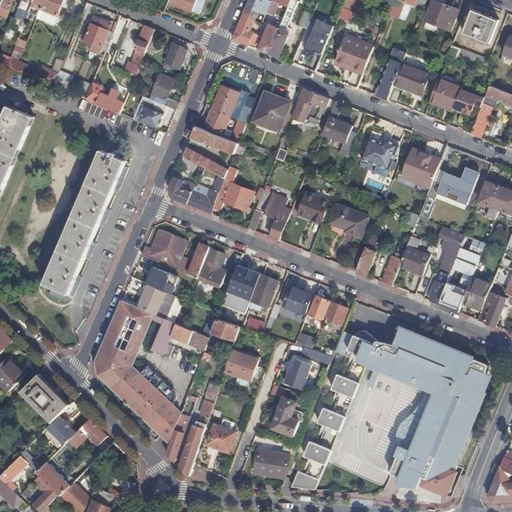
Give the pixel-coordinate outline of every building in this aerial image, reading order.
[(4,0),(0,11),(0,14),(7,17),(14,0),(23,0),(20,8),(31,13),(35,3),(36,0),(4,0)] [(36,0),(35,3),(41,5),(40,8),(42,9),(45,0),(36,0)] [(65,0),(45,0),(42,9),(59,16),(65,0)] [(177,0),(176,4),(194,11),(198,0),(177,0)] [(245,44),(256,48),(261,36),(251,32),(256,22),(252,21),(260,0),(251,0),(243,20),(234,40),(245,44)] [(266,0),(264,8),(269,10),(273,1),(270,0),(266,0)] [(399,17),(405,4),(395,0),(393,0),(389,13),(399,17)] [(424,12),(428,0),(404,0),(417,5),(416,8),(424,12)] [(461,10),(435,0),(427,21),(453,31),(461,10)] [(269,10),(276,13),(280,4),(273,1),(269,10)] [(345,8),(342,13),(341,16),(353,21),(356,12),(345,8)] [(59,16),(42,9),(39,18),(55,25),(59,16)] [(500,20),(474,10),(465,33),(491,44),(500,20)] [(301,25),(308,29),(314,15),(307,12),(301,25)] [(284,21),(270,54),(281,58),(284,49),(290,34),(282,31),(283,28),(288,30),(294,15),(288,13),(284,21)] [(113,24),(96,17),(86,42),(94,45),(92,50),(101,53),(113,24)] [(275,18),(261,50),(265,52),(270,54),(284,21),(275,18)] [(305,49),(323,57),(333,36),(337,27),(318,19),(305,49)] [(157,30),(146,25),(137,48),(139,49),(133,62),(142,66),(144,60),(149,49),(157,30)] [(163,32),(157,30),(149,49),(156,51),(163,32)] [(337,62),(365,73),(375,47),(348,36),(337,62)] [(190,49),(175,43),(172,50),(169,49),(167,53),(170,55),(165,66),(171,69),(172,68),(175,69),(176,67),(181,69),(190,49)] [(491,60),(454,45),(449,57),(472,66),(486,72),(491,60)] [(20,62),(25,50),(17,47),(12,58),(20,62)] [(284,49),(281,58),(287,61),(291,52),(284,49)] [(377,92),(376,95),(389,101),(395,84),(397,81),(405,61),(407,54),(397,50),(380,92),(377,92)] [(12,60),(0,55),(0,62),(9,66),(12,60)] [(12,58),(12,60),(9,66),(55,85),(60,74),(53,71),(41,66),(39,70),(20,62),(12,58)] [(61,71),(64,62),(58,59),(53,71),(60,74),(61,71)] [(130,61),(126,71),(138,76),(142,66),(133,62),(130,61)] [(432,71),(405,61),(397,81),(424,92),(432,71)] [(266,74),(258,70),(254,81),(262,85),(266,74)] [(74,76),(61,71),(60,74),(55,85),(68,91),(74,76)] [(143,95),(145,97),(168,106),(178,110),(181,103),(169,98),(177,80),(163,74),(156,90),(152,89),(152,91),(155,93),(153,97),(146,94),(146,93),(144,93),(143,95)] [(440,79),(431,101),(455,111),(456,108),(463,89),(464,88),(440,79)] [(397,81),(395,84),(423,95),(424,92),(397,81)] [(224,86),(214,110),(231,117),(241,93),(235,90),(236,87),(231,86),(230,88),(224,86)] [(511,94),(492,86),(489,91),(487,96),(494,99),(511,105),(511,94)] [(102,94),(91,89),(87,99),(122,113),(127,102),(118,99),(120,94),(113,91),(111,96),(103,93),(102,94)] [(320,95),(304,89),(293,117),(306,122),(307,122),(310,124),(312,121),(320,124),(324,115),(323,111),(324,107),(327,108),(331,99),(320,95)] [(479,95),(463,89),(456,108),(465,112),(466,108),(473,111),(479,95)] [(291,102),(266,93),(255,121),(280,132),(291,102)] [(494,99),(487,96),(485,103),(491,106),(494,99)] [(146,106),(140,121),(158,129),(161,121),(163,121),(166,113),(165,113),(168,106),(145,97),(142,104),(146,106)] [(347,106),(337,102),(324,134),(347,143),(345,148),(353,151),(358,136),(352,133),(354,126),(348,124),(348,122),(339,118),(340,116),(342,116),(343,115),(347,106)] [(485,103),(472,134),(482,138),(488,122),(485,121),(491,106),(485,103)] [(0,198),(35,117),(9,106),(0,128),(0,198)] [(248,123),(252,111),(245,109),(240,120),(248,123)] [(231,117),(214,110),(208,125),(225,132),(231,117)] [(234,141),(198,126),(193,137),(208,143),(209,143),(236,154),(240,143),(234,141)] [(237,132),(234,141),(240,143),(243,135),(237,132)] [(389,145),(385,144),(371,138),(362,159),(378,166),(375,173),(386,177),(389,170),(390,170),(400,146),(390,141),(389,145)] [(255,145),(253,149),(265,153),(266,149),(255,145)] [(230,170),(189,148),(185,157),(207,168),(221,176),(226,179),(230,170)] [(288,151),(281,148),(277,158),(284,161),(288,151)] [(418,189),(430,194),(440,169),(443,159),(415,149),(404,177),(420,183),(418,189)] [(62,291),(61,295),(70,298),(71,295),(70,295),(127,161),(118,157),(119,155),(114,153),(113,155),(103,151),(45,284),(59,290),(62,291)] [(207,168),(185,157),(182,164),(204,175),(207,168)] [(430,194),(421,216),(421,217),(428,220),(440,191),(469,203),(480,174),(470,170),(466,180),(440,169),(430,194)] [(180,175),(178,174),(171,189),(175,198),(189,204),(196,187),(196,186),(179,179),(180,175)] [(226,180),(226,179),(221,176),(215,191),(211,190),(209,195),(198,191),(198,188),(196,187),(189,204),(198,208),(212,214),(215,207),(226,180)] [(256,192),(226,180),(215,207),(223,210),(227,202),(249,211),(256,192)] [(508,189),(507,189),(488,181),(480,202),(500,210),(508,189)] [(511,190),(508,189),(500,210),(511,214),(511,190)] [(270,193),(265,191),(250,229),(256,231),(263,212),(263,211),(270,193)] [(299,213),(324,223),(333,201),(308,192),(299,213)] [(279,220),(272,238),(281,241),(292,214),(284,211),(286,207),(288,200),(273,194),(265,215),(279,220)] [(371,218),(339,205),(332,223),(348,230),(347,232),(363,238),(371,218)] [(421,216),(413,213),(408,225),(417,228),(421,217),(421,216)] [(184,256),(190,241),(163,229),(160,230),(152,249),(146,247),(143,255),(179,270),(184,256)] [(451,275),(467,235),(451,229),(447,238),(453,241),(443,267),(444,268),(443,272),(451,275)] [(487,244),(467,235),(451,275),(450,279),(440,304),(450,308),(460,312),(464,302),(474,277),(487,244)] [(364,258),(359,272),(369,276),(378,252),(371,249),(373,244),(370,243),(364,258)] [(192,260),(184,256),(179,270),(183,271),(200,279),(212,249),(212,248),(202,244),(195,264),(192,260)] [(432,256),(409,247),(404,259),(402,266),(424,275),(432,256)] [(226,254),(212,249),(200,279),(222,288),(228,272),(221,269),(226,254)] [(179,270),(143,255),(140,262),(142,263),(141,266),(147,269),(148,266),(163,272),(179,279),(183,271),(179,270)] [(356,255),(351,269),(359,272),(364,258),(356,255)] [(395,256),(384,282),(394,286),(402,266),(404,259),(395,256)] [(262,274),(239,265),(224,305),(247,314),(262,274)] [(279,281),(263,275),(254,300),(263,304),(263,305),(269,308),(279,281)] [(440,304),(450,279),(441,276),(432,301),(436,302),(440,304)] [(493,285),(474,277),(464,302),(483,310),(491,291),(492,288),(493,285)] [(179,297),(149,284),(139,307),(170,320),(179,297)] [(314,294),(293,286),(285,306),(306,314),(314,294)] [(491,291),(483,310),(480,320),(497,326),(503,310),(506,311),(507,308),(505,307),(508,298),(494,293),(491,291)] [(325,320),(332,302),(319,296),(311,315),(325,320)] [(139,307),(123,300),(111,329),(97,362),(100,375),(125,401),(155,428),(171,444),(177,430),(178,427),(183,413),(174,405),(177,399),(177,397),(177,395),(175,392),(174,390),(166,382),(157,373),(165,355),(176,360),(181,349),(170,344),(173,336),(184,340),(207,351),(210,341),(211,339),(212,338),(170,320),(139,307)] [(350,308),(333,302),(326,319),(340,325),(339,327),(342,328),(342,326),(343,326),(350,308)] [(266,323),(251,318),(248,327),(263,332),(266,323)] [(242,327),(219,319),(213,333),(237,341),(242,327)] [(0,325),(0,355),(15,341),(0,325)] [(356,336),(344,331),(336,351),(354,359),(347,377),(339,374),(333,389),(341,393),(333,411),(325,408),(319,423),(327,426),(320,445),(312,442),(306,457),(314,460),(308,475),(305,474),(301,482),(296,480),(293,488),(317,490),(338,439),(368,364),(373,367),(374,365),(404,378),(423,385),(423,388),(424,389),(425,391),(426,391),(428,392),(430,392),(431,391),(433,390),(455,398),(447,412),(433,404),(418,430),(421,431),(421,432),(426,434),(418,452),(401,445),(397,455),(399,456),(394,469),(398,471),(397,472),(397,474),(397,475),(399,477),(411,481),(414,475),(427,477),(424,485),(448,495),(458,473),(455,471),(488,393),(484,391),(490,367),(490,366),(445,347),(445,346),(399,327),(397,330),(401,332),(396,345),(393,351),(377,345),(379,341),(369,332),(367,331),(366,330),(363,330),(362,330),(361,331),(359,332),(358,334),(356,336)] [(181,349),(184,340),(173,336),(170,344),(181,349)] [(396,345),(379,341),(377,345),(393,351),(396,345)] [(313,349),(307,347),(304,353),(324,361),(325,359),(332,361),(334,357),(316,350),(313,349)] [(259,357),(235,349),(234,350),(226,372),(250,381),(259,357)] [(212,354),(206,352),(199,371),(205,373),(212,354)] [(157,373),(166,382),(176,360),(165,355),(157,373)] [(27,374),(10,356),(0,366),(0,379),(11,390),(27,374)] [(313,365),(296,359),(287,383),(304,390),(307,383),(309,384),(310,381),(308,380),(312,368),(315,368),(315,366),(313,365)] [(368,364),(338,439),(343,441),(371,371),(431,396),(426,404),(420,412),(418,415),(412,421),(407,427),(405,430),(404,434),(401,445),(418,452),(426,434),(421,432),(421,431),(418,430),(433,404),(447,412),(455,398),(433,390),(431,391),(430,392),(428,392),(426,391),(425,391),(424,389),(423,388),(423,385),(404,378),(374,365),(373,367),(368,364)] [(69,407),(39,376),(23,392),(53,423),(61,416),(69,407)] [(299,402),(285,397),(279,415),(281,416),(277,428),(296,435),(304,413),(296,410),(299,402)] [(204,415),(211,417),(216,403),(206,400),(204,407),(204,415)] [(61,416),(53,423),(49,427),(62,440),(66,436),(71,441),(72,440),(78,433),(61,416)] [(103,430),(92,419),(78,433),(72,440),(79,447),(91,435),(102,447),(111,438),(103,430)] [(197,421),(181,467),(191,476),(195,464),(208,425),(197,421)] [(237,433),(216,425),(209,445),(230,452),(237,433)] [(171,444),(168,453),(171,457),(176,462),(186,433),(185,433),(177,430),(171,444)] [(66,436),(62,440),(67,445),(71,441),(66,436)] [(298,447),(285,442),(283,459),(260,455),(256,473),(286,479),(298,447)] [(93,448),(77,464),(83,469),(81,471),(83,473),(100,455),(93,448)] [(43,468),(26,450),(21,454),(23,456),(30,463),(40,472),(43,468)] [(511,502),(511,452),(508,451),(504,460),(489,496),(495,503),(511,502)] [(2,477),(16,490),(19,487),(12,480),(30,463),(23,456),(2,477)] [(63,496),(72,486),(49,463),(43,468),(40,472),(61,494),(63,496)] [(209,482),(211,470),(195,468),(193,480),(209,482)] [(300,472),(296,480),(301,482),(305,474),(300,472)] [(13,503),(21,496),(16,490),(2,477),(1,476),(0,476),(0,490),(11,502),(12,502),(13,503)] [(85,511),(93,498),(76,482),(72,486),(63,496),(79,511),(85,511)] [(23,494),(33,502),(39,494),(28,487),(23,494)] [(100,487),(93,498),(96,500),(90,511),(112,511),(121,493),(112,488),(110,492),(100,487)] [(41,511),(42,511),(51,504),(48,500),(39,509),(41,511)]
